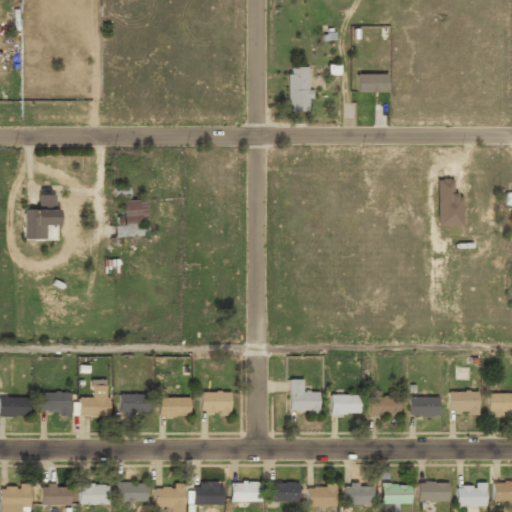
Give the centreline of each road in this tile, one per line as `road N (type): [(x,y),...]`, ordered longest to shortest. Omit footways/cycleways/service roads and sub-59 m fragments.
road 1 (residential): [(0,136),(511,135)]
road 2 (residential): [(0,449),(511,449)]
road 3 (residential): [(256,450),(254,0)]
road 4 (residential): [(97,263),(99,137)]
